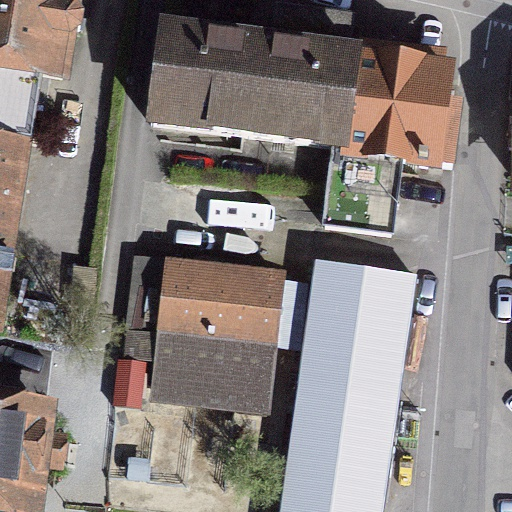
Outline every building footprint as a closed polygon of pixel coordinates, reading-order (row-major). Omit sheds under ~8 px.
[(73,0),(0,0),(0,312),(36,75),(61,79),(67,39),(79,32),(81,20),(72,10),(73,0)] [(151,126),(333,150),(347,57),(340,56),(344,23),(286,16),(284,12),(279,48),(163,34),(151,126)] [(347,57),(333,150),(324,229),(390,238),(399,163),(419,168),(452,170),(459,107),(442,104),(446,73),(356,62),(356,58),(347,57)] [(381,511),(415,279),(316,265),(280,511),(381,511)] [(126,332),(159,336),(167,270),(133,267),(126,332)] [(282,283),(167,270),(159,336),(274,349),(282,283)] [(267,406),(274,349),(159,336),(153,393),(267,406)] [(45,413),(0,407),(0,511),(32,511),(38,467),(58,469),(62,440),(42,437),(45,413)]
